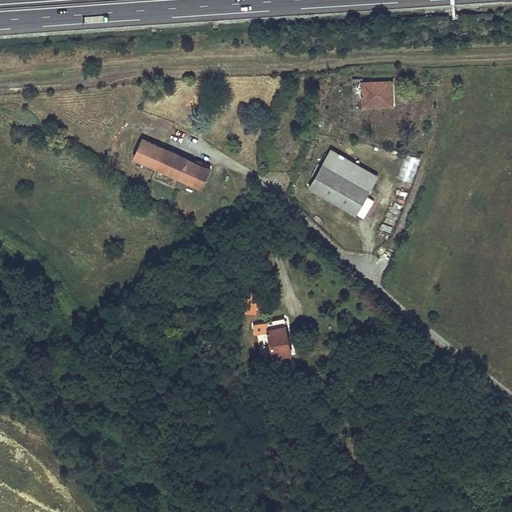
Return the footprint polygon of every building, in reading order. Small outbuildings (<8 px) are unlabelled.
[(391,81),(377,82),(363,82),(362,79),(352,79),(353,111),(364,110),(364,107),(393,105),(391,81)] [(210,169),(176,154),(142,139),(134,157),(201,187),(210,169)] [(377,175),(331,149),(322,164),(368,191),(377,175)] [(411,167),(413,158),(393,153),(391,161),(411,167)] [(368,191),(322,164),(309,188),(355,214),(368,191)] [(252,303),(248,304),(244,304),(247,321),(255,320),(252,303)] [(291,352),(287,335),(284,318),(261,323),(263,331),(268,330),(274,356),(291,352)]
